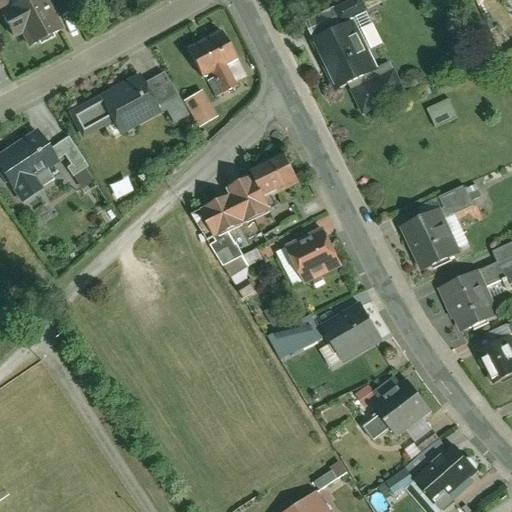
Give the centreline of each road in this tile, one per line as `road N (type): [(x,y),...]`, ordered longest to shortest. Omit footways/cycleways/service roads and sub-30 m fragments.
road 1 (residential): [(511,457),(407,329),(283,82)]
road 2 (residential): [(0,105),(201,0)]
road 3 (residential): [(283,82),(181,166)]
